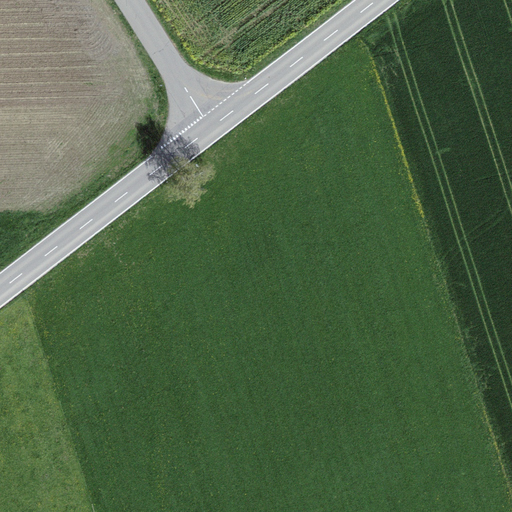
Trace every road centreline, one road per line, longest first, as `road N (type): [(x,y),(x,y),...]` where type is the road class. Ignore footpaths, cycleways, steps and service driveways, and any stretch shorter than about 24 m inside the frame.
road 1 (tertiary): [(0,286),(209,124)]
road 2 (tertiary): [(209,124),(371,0)]
road 3 (unclassified): [(129,0),(209,124)]
